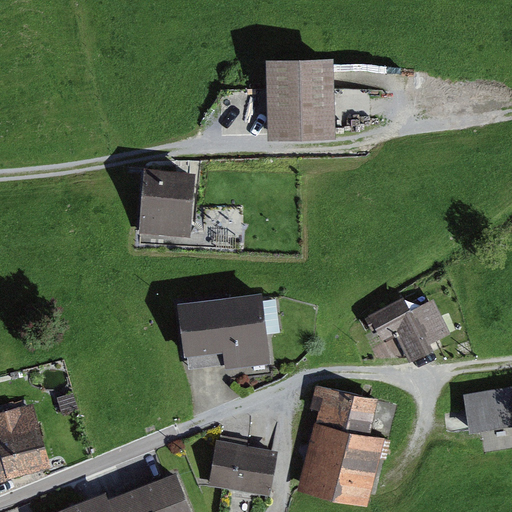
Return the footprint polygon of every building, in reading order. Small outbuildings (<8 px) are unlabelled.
[(341,61),(284,61),(284,132),(341,132),(341,61)] [(195,231),(201,177),(158,171),(151,226),(195,231)] [(262,296),(182,305),(189,372),(208,369),(270,362),(262,296)] [(407,297),(372,315),(384,339),(401,330),(416,359),(434,350),(431,342),(453,331),(436,299),(414,311),(407,297)] [(381,399),(320,385),(315,409),(323,411),(306,488),(371,502),(381,456),(392,458),(396,442),(372,437),(381,399)] [(511,388),(470,395),(476,430),(511,423),(511,388)] [(0,478),(54,463),(37,407),(23,411),(21,406),(0,412),(0,478)] [(282,453),(225,443),(218,482),(275,492),(282,453)] [(195,511),(181,476),(111,503),(114,511),(195,511)] [(114,511),(111,503),(108,494),(62,511),(114,511)]
